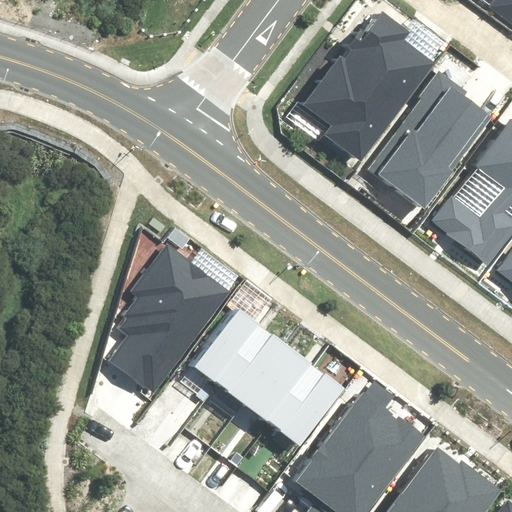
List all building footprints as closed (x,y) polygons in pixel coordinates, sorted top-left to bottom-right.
[(511,0),(478,0),(484,3),(486,0),(491,0),(485,9),(511,27),(511,0)] [(360,162),(437,63),(405,40),(411,32),(384,12),(368,32),(362,28),(304,103),(333,125),(325,136),(360,162)] [(466,92),(437,70),(364,168),(424,212),(494,117),(464,95),(466,92)] [(511,117),(471,168),(500,191),(477,220),(449,198),(429,223),(487,269),(511,237),(511,221),(504,216),(511,205),(511,117)] [(227,294),(164,245),(128,291),(137,297),(122,316),(127,319),(120,328),(131,336),(112,361),(151,391),(227,294)] [(511,252),(498,271),(511,282),(511,252)] [(347,388),(241,308),(196,367),(302,447),(347,388)] [(383,408),(394,393),(374,379),(296,483),(308,492),(300,502),(311,510),(309,511),(365,511),(422,438),(383,408)] [(484,511),(501,490),(461,460),(460,463),(436,445),(386,511),(484,511)] [(511,511),(511,501),(506,497),(494,511),(511,511)]
